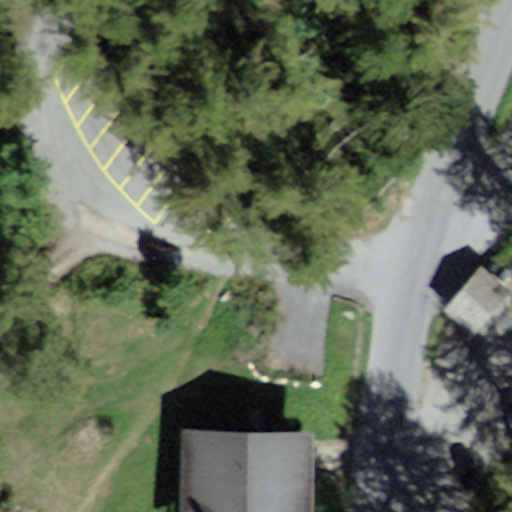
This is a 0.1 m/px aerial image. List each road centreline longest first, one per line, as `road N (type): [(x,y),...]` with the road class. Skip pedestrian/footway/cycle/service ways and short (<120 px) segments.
road 1 (residential): [(511,1),(409,275),(383,511)]
road 2 (track): [(0,326),(105,204)]
